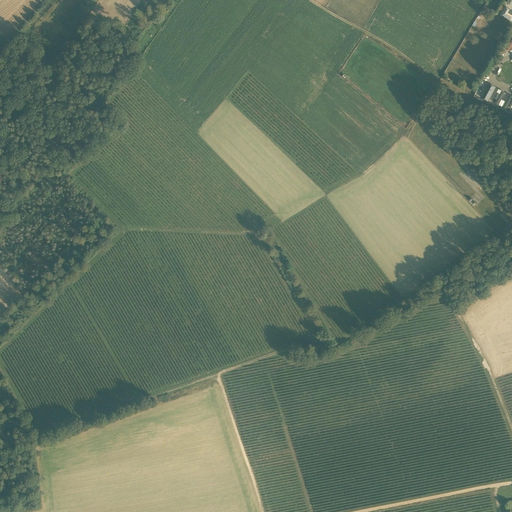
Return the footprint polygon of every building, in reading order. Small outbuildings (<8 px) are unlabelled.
[(496,88),(488,83),(480,97),(488,102),(496,88)] [(498,105),(505,93),(501,91),(499,94),(497,92),(493,98),(496,100),(494,103),(498,105)] [(511,98),(511,96),(509,95),(502,108),(506,110),(508,107),(511,108),(511,105),(511,100),(511,98)] [(489,106),(491,104),(478,98),(477,100),(482,103),(487,105),(489,106)] [(511,118),(511,115),(501,109),(500,112),(504,115),(509,117),(511,118)] [(470,170),(474,167),(463,155),(460,157),(462,160),(461,161),(470,170)] [(480,184),(485,180),(481,176),(474,169),(470,173),(480,184)]
